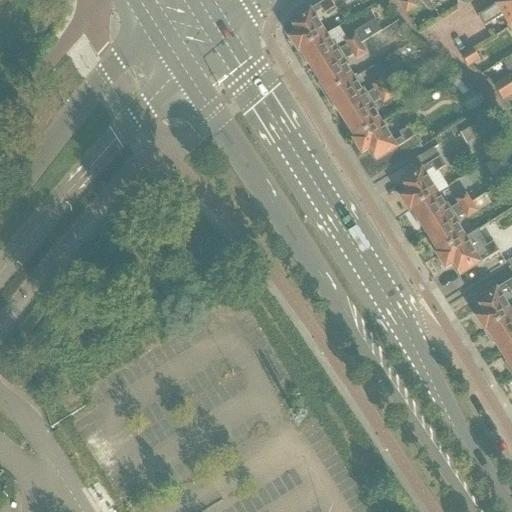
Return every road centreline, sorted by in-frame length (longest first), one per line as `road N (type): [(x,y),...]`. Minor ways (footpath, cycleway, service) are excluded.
road 1 (primary): [(183,69),(471,511)]
road 2 (primary): [(390,319),(220,34)]
road 3 (tertiary): [(0,276),(183,69)]
road 4 (tertiary): [(155,26),(110,69),(0,212)]
road 5 (primary): [(511,510),(390,319)]
road 6 (residential): [(511,440),(446,335),(390,319)]
